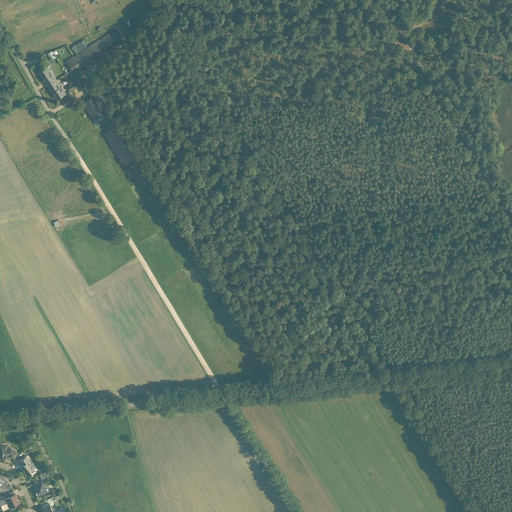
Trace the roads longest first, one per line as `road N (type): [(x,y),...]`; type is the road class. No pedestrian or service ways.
road 1 (track): [(222,394),(50,113)]
road 2 (track): [(511,211),(382,0)]
road 3 (track): [(222,394),(296,511)]
